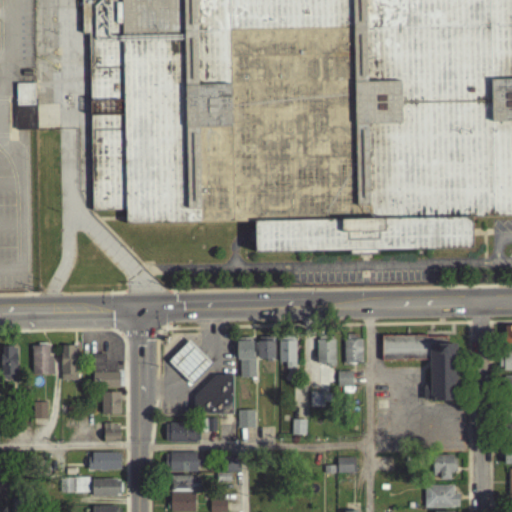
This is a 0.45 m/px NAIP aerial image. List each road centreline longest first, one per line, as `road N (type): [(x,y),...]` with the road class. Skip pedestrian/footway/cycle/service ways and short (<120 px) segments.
road 1 (tertiary): [(511,301),(143,308)]
road 2 (residential): [(481,302),(480,511)]
road 3 (tertiary): [(143,308),(140,511)]
road 4 (tertiary): [(143,308),(0,308)]
